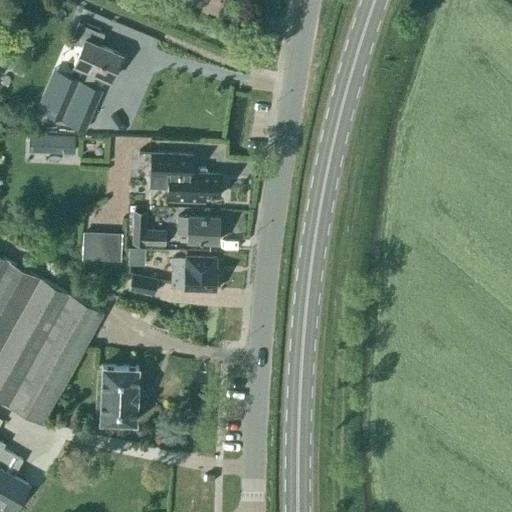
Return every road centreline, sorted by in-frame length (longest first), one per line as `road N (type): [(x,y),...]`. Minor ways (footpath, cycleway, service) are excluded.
road 1 (primary): [(297,511),(299,376),(319,203),(376,0)]
road 2 (unclassified): [(251,511),(262,288),(307,0)]
